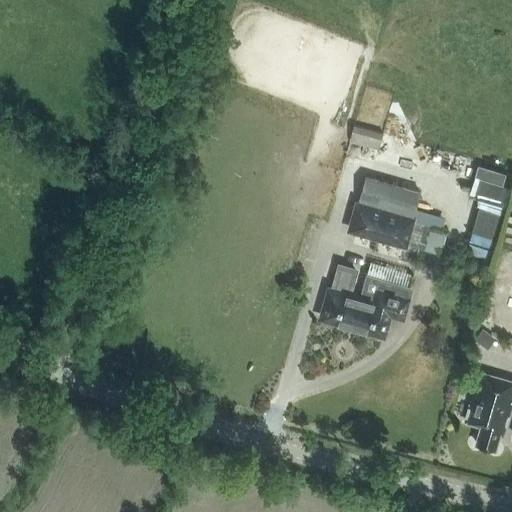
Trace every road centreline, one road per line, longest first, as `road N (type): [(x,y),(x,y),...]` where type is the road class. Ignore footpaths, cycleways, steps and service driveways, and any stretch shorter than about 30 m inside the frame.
road 1 (tertiary): [(511,508),(89,381),(0,346)]
road 2 (track): [(49,366),(189,0)]
